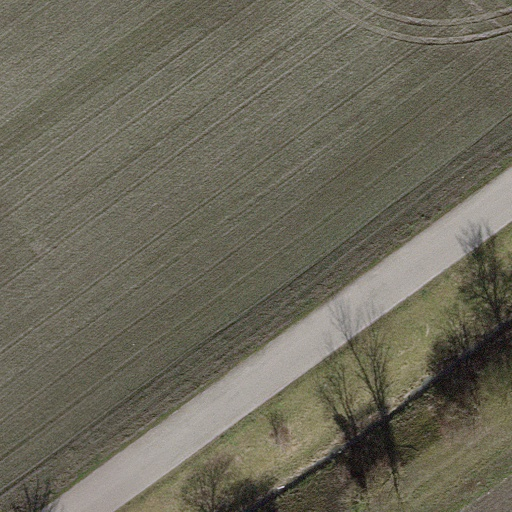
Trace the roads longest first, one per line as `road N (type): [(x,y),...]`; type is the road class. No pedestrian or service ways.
road 1 (unclassified): [(511,206),(83,511)]
road 2 (track): [(387,511),(511,422)]
